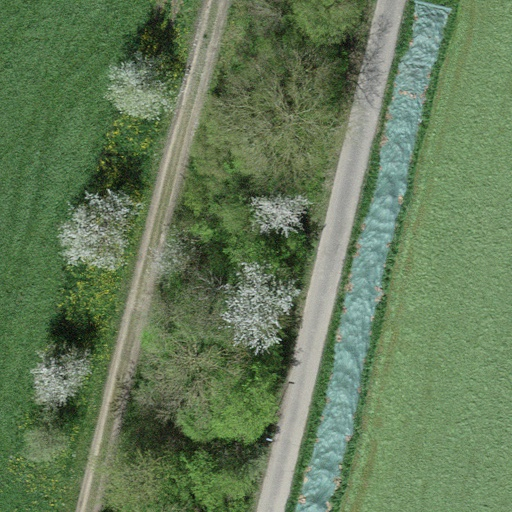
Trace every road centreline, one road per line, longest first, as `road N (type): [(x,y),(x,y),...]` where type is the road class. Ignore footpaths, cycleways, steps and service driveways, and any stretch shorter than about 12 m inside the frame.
road 1 (track): [(221,0),(87,511)]
road 2 (residential): [(393,0),(273,511)]
